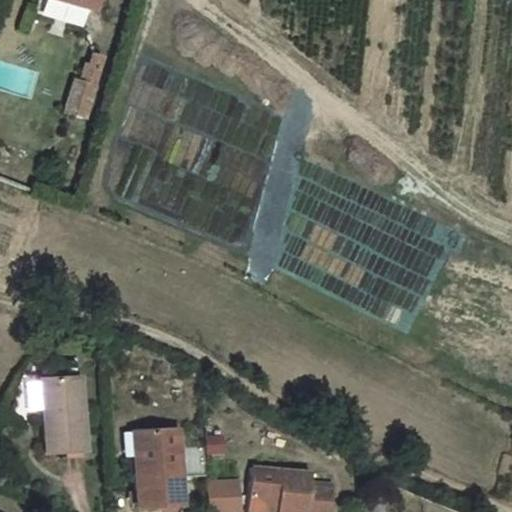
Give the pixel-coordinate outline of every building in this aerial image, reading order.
[(101,52),(92,49),(89,60),(84,59),(83,66),(85,67),(81,77),(93,80),(101,52)] [(93,80),(81,77),(74,75),(64,107),(84,112),(93,80)] [(41,369),(45,444),(85,440),(82,366),(41,369)] [(131,456),(133,498),(176,496),(172,419),(136,420),(139,455),(131,456)] [(248,459),(246,507),(308,511),(310,503),(330,504),(331,472),(310,472),(310,461),(248,459)] [(234,473),(203,475),(205,506),(236,504),(234,473)]
